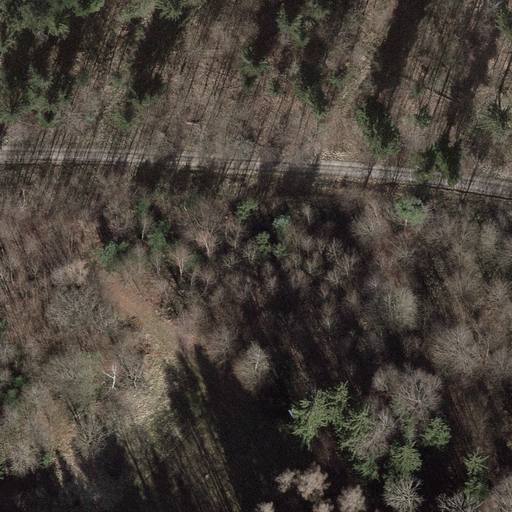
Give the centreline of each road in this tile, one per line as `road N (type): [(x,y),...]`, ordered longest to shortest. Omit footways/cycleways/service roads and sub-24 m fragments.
road 1 (track): [(0,154),(292,165),(511,190)]
road 2 (track): [(0,225),(75,265),(175,347)]
